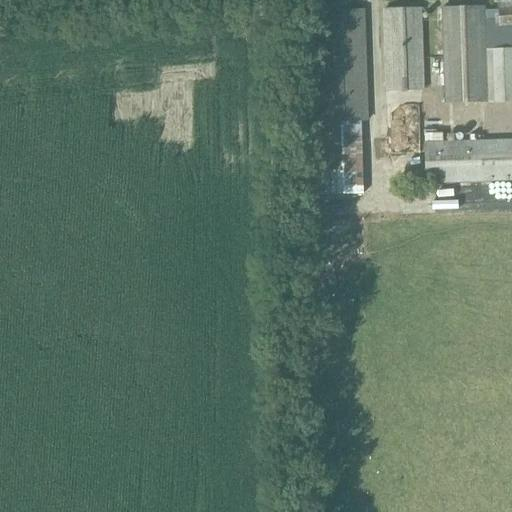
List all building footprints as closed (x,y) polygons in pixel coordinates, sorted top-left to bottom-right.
[(511,0),(497,0),(499,26),(511,24),(511,0)] [(511,50),(487,51),(486,8),(443,9),(445,100),(511,98),(511,50)] [(388,92),(425,93),(424,11),(386,12),(388,92)] [(313,123),(366,121),(365,115),(365,13),(312,13),(313,123)] [(361,121),(313,123),(314,196),(360,194),(361,121)] [(511,140),(424,143),(425,183),(511,179),(511,140)]
